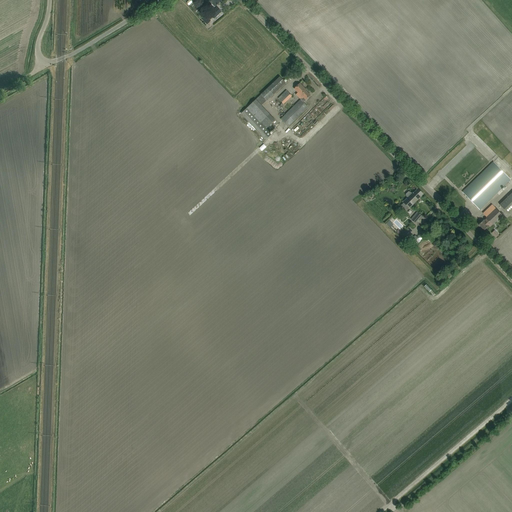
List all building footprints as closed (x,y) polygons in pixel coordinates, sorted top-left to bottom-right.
[(217,8),(210,15),(214,19),(221,12),(217,8)] [(206,16),(203,19),(207,24),(211,21),(206,16)] [(261,105),(285,83),(280,77),(241,113),(266,140),(271,135),(266,129),(275,120),(261,105)] [(306,90),(300,83),(294,89),(298,92),(296,94),(301,99),(280,119),(288,126),(307,107),(303,103),(311,96),(306,90)] [(292,96),(287,90),(278,98),(284,104),(292,96)] [(495,131),(485,141),(489,145),(497,138),(495,136),(498,134),(499,135),(504,131),(501,127),(495,121),(490,125),(495,131)] [(498,147),(509,138),(504,132),(493,141),(498,147)] [(465,164),(461,157),(455,160),(459,168),(465,164)] [(494,162),(486,169),(462,192),(479,210),(511,179),(494,162)] [(458,187),(475,172),(473,169),(474,168),(471,165),(453,181),(458,187)] [(423,194),(418,189),(414,193),(413,192),(412,194),(411,193),(409,193),(407,195),(407,197),(408,198),(403,202),(404,203),(402,205),(406,209),(408,207),(409,208),(423,194)] [(511,193),(500,205),(508,214),(511,209),(511,193)] [(487,217),(479,225),(484,230),(492,223),(493,225),(502,216),(492,205),(483,213),(487,217)] [(418,213),(412,220),(416,224),(420,219),(421,220),(423,218),(422,217),(418,213)] [(416,237),(410,243),(414,248),(421,241),(416,237)]
